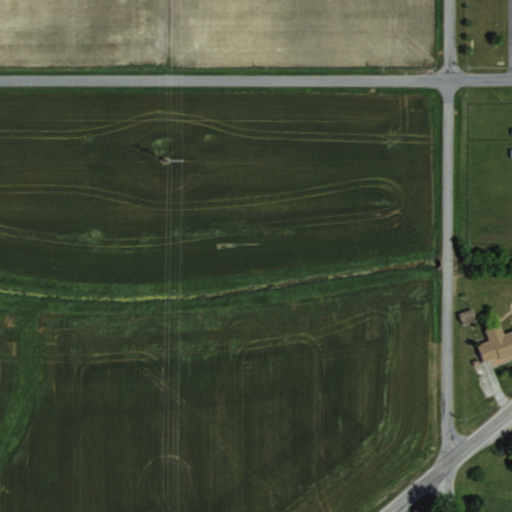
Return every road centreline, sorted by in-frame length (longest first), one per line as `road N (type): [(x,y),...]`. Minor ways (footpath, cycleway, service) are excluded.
road 1 (residential): [(511,76),(0,77)]
road 2 (residential): [(444,245),(447,0)]
road 3 (residential): [(445,511),(444,275)]
road 4 (secondary): [(384,511),(511,405)]
